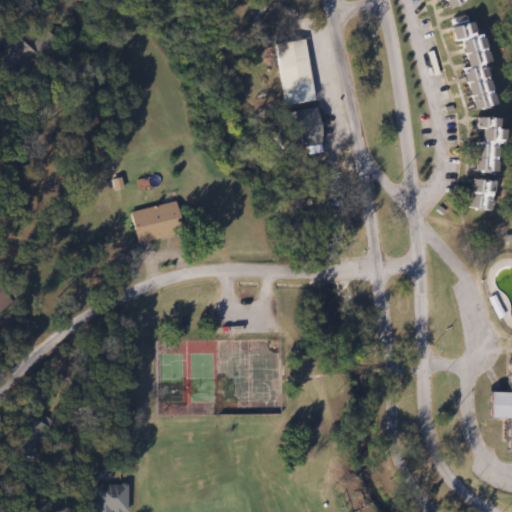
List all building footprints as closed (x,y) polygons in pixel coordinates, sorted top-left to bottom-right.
[(438,0),(443,8),(458,0),(438,0)] [(462,110),(488,106),(475,35),(468,36),(466,22),(444,26),(447,42),(452,41),(458,71),(455,71),(462,110)] [(0,47),(0,76),(36,58),(25,35),(0,47)] [(302,40),(271,44),(280,105),(310,101),(302,40)] [(313,146),(313,109),(293,109),(293,146),(313,146)] [(466,174),(491,175),(493,119),(467,119),(466,174)] [(485,181),(461,181),(461,211),(485,211),(485,181)] [(127,211),(133,243),(179,234),(173,202),(127,211)] [(0,309),(9,301),(0,292),(0,309)] [(511,360),(503,360),(502,392),(481,392),(481,418),(500,418),(499,450),(511,449),(511,360)] [(124,511),(125,484),(94,484),(94,511),(124,511)]
